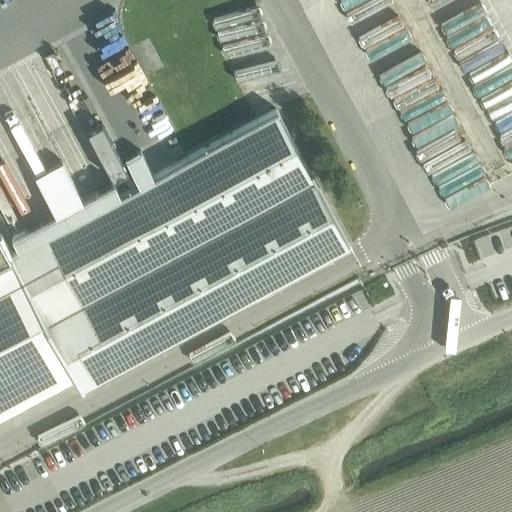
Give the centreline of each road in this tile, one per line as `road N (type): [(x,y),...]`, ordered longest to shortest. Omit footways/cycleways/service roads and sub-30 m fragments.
road 1 (unclassified): [(103,511),(511,318)]
road 2 (track): [(180,472),(202,480),(302,459),(326,473),(338,497)]
